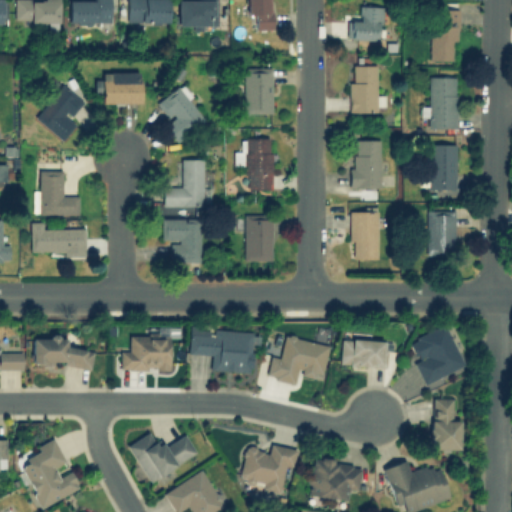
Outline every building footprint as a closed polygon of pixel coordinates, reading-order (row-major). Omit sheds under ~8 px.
[(56,0),(12,0),(12,20),(56,20),(56,0)] [(107,0),(66,0),(66,21),(107,22),(107,0)] [(167,20),(167,0),(124,0),(124,20),(167,20)] [(176,0),(176,25),(215,25),(215,0),(176,0)] [(269,0),(245,0),(245,28),(269,28),(269,0)] [(380,6),(358,5),(358,17),(347,17),(346,38),(380,38),(380,6)] [(428,59),(454,59),(454,8),(428,8),(428,59)] [(347,110),(382,110),(382,94),(375,94),(375,63),(347,63),(347,110)] [(269,67),(241,67),(241,111),(269,111),(269,67)] [(100,102),(138,102),(138,71),(95,71),(95,92),(100,92),(100,102)] [(454,75),(426,75),(426,106),(419,106),(419,115),(426,115),(426,126),(454,126),(454,75)] [(31,117),(61,139),(73,122),(68,118),(82,99),(58,81),(31,117)] [(155,101),(168,119),(162,124),(174,140),(203,118),(178,84),(155,101)] [(269,136),(240,136),(240,147),(231,147),(232,166),(242,166),(242,188),(269,188),(269,136)] [(377,138),(349,138),(349,186),(377,186),(377,138)] [(426,188),(453,188),(453,142),(426,142),(426,188)] [(178,185),(160,185),(160,205),(207,205),(207,186),(200,186),(200,158),(178,158),(178,185)] [(75,213),(75,192),(61,192),(61,169),(31,169),(32,213),(75,213)] [(192,217),(199,217),(198,229),(205,229),(205,205),(193,205),(192,217)] [(346,257),(376,257),(376,208),(346,208),(346,257)] [(423,209),(423,250),(452,250),(452,209),(423,209)] [(269,213),(242,213),(242,259),(269,259),(269,213)] [(197,217),(159,217),(159,240),(169,240),(169,257),(197,257),(197,217)] [(82,252),(82,226),(41,228),(41,220),(27,220),(28,253),(82,252)] [(0,261),(8,261),(8,229),(0,229),(0,261)] [(410,359),(421,383),(462,365),(443,323),(405,340),(413,358),(410,359)] [(184,353),(209,355),(208,370),(251,372),(254,329),(186,325),(184,353)] [(118,369),(167,369),(167,332),(127,332),(127,348),(118,348),(118,369)] [(327,343),(283,333),(278,356),(268,354),(263,376),(294,383),(296,373),(320,379),(327,343)] [(65,336),(29,336),(29,364),(89,364),(89,347),(65,347),(65,336)] [(382,367),(385,340),(339,336),(336,363),(382,367)] [(0,351),(0,364),(17,365),(18,351),(0,351)] [(428,448),(458,448),(458,417),(449,417),(449,396),(428,396),(428,448)] [(194,452),(183,433),(158,447),(147,430),(123,444),(145,481),(194,452)] [(17,464),(37,507),(78,487),(69,469),(59,474),(54,465),(63,461),(52,437),(19,453),(23,461),(17,464)] [(294,447),(266,442),(265,450),(242,445),(235,482),(278,490),(282,465),(291,467),(294,447)] [(311,455),(304,492),(346,500),(348,489),(354,490),(359,464),(311,455)] [(380,466),(396,511),(403,511),(448,497),(437,466),(428,469),(425,462),(406,468),(403,458),(380,466)] [(160,490),(172,511),(174,511),(184,506),(187,511),(215,511),(224,507),(201,466),(160,490)]
